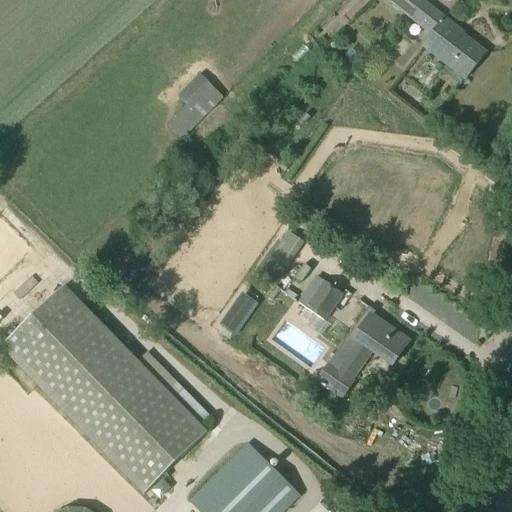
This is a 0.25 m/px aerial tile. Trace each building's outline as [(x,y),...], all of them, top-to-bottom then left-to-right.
[(390,0),(387,4),(429,37),(421,48),(464,82),(485,55),(421,5),(424,0),(390,0)] [(198,107),(219,84),(207,74),(187,97),(198,107)] [(402,95),(414,104),(425,89),(412,81),(402,95)] [(219,86),(178,130),(193,144),(234,100),(219,86)] [(174,132),(169,141),(182,149),(187,140),(174,132)] [(285,237),(256,279),(272,290),(301,248),(285,237)] [(303,299),(297,306),(323,324),(342,298),(322,284),(309,302),(303,299)] [(69,286),(6,347),(148,494),(213,430),(69,286)] [(367,311),(316,384),(341,402),(352,385),(350,384),(371,355),(391,368),(407,345),(370,319),(373,315),(367,311)] [(163,319),(153,334),(169,345),(179,331),(163,319)] [(158,356),(150,363),(179,393),(187,386),(158,356)] [(206,511),(285,511),(302,496),(266,459),(224,500),(209,486),(194,500),(206,511)]
